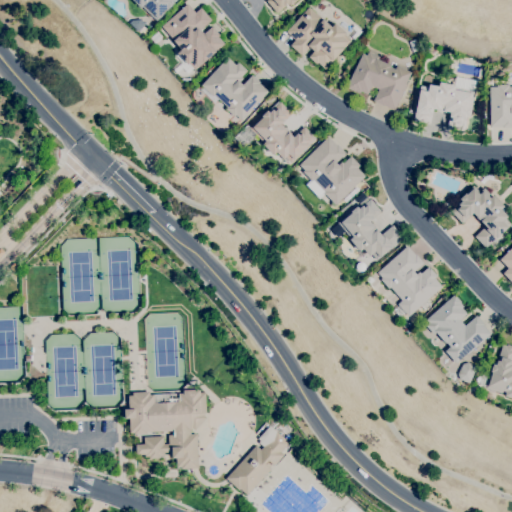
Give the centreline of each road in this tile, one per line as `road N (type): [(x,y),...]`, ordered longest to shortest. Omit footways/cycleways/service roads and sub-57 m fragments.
road 1 (residential): [(460,153),(395,138),(393,187),(511,314),(503,156),(460,153)]
road 2 (tertiary): [(153,213),(232,294),(346,453),(423,511)]
road 3 (residential): [(226,0),(298,82),(395,138)]
road 4 (residential): [(160,511),(95,487),(0,470)]
road 5 (tertiary): [(0,54),(100,163)]
road 6 (residential): [(0,263),(86,177)]
